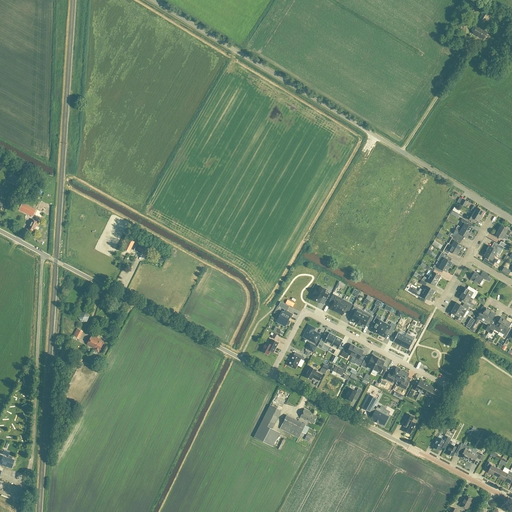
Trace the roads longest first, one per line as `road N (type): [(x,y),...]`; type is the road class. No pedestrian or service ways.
road 1 (unclassified): [(511,219),(152,0)]
road 2 (residential): [(511,501),(271,375)]
road 3 (unclassified): [(43,254),(31,476)]
road 4 (unclassified): [(217,344),(43,254)]
road 5 (residential): [(271,375),(305,312),(406,365)]
road 6 (residential): [(406,365),(467,255)]
